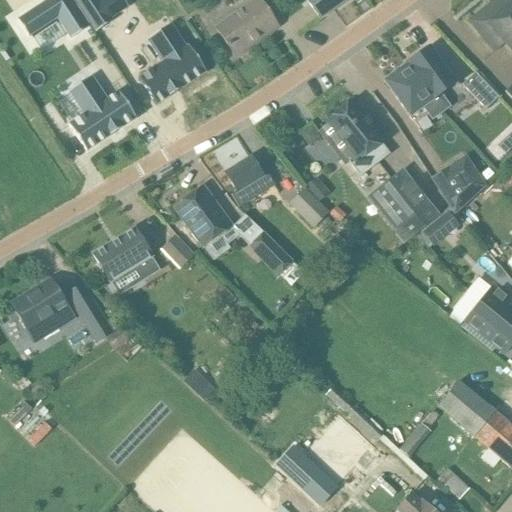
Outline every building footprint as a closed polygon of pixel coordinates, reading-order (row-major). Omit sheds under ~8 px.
[(48,0),(21,18),(17,21),(19,24),(28,38),(57,19),(70,40),(89,28),(70,0),(48,0)] [(73,0),(93,29),(95,33),(112,22),(110,19),(111,19),(127,8),(122,0),(73,0)] [(140,0),(154,22),(178,7),(174,0),(140,0)] [(277,28),(257,0),(215,30),(235,58),(253,45),(250,41),(256,37),(259,41),(277,28)] [(348,0),(304,0),(320,21),(348,0)] [(511,3),(503,12),(494,2),(469,22),(494,53),(504,45),(511,53),(511,3)] [(138,80),(140,83),(155,106),(168,98),(169,98),(181,90),(181,89),(205,73),(205,72),(188,47),(187,47),(185,48),(175,33),(154,47),(153,48),(162,63),(156,67),(138,80)] [(428,49),(406,65),(441,114),(450,108),(441,95),(454,85),(428,49)] [(405,66),(383,82),(409,118),(422,109),(431,122),(441,114),(406,65),(405,65),(405,66)] [(498,98),(475,73),(461,86),(485,111),(498,98)] [(83,116),(68,126),(86,153),(109,137),(118,132),(122,129),(121,129),(135,120),(118,93),(106,101),(92,79),(89,81),(70,93),(69,94),(83,116)] [(380,138),(352,103),(326,124),(348,151),(342,156),(354,172),(359,178),(389,155),(378,140),(380,138)] [(260,174),(251,159),(225,174),(235,192),(231,195),(238,208),(274,187),(265,171),(260,174)] [(454,216),(484,189),(469,164),(452,175),(449,170),(432,181),(454,216)] [(439,217),(402,170),(366,198),(403,245),(439,217)] [(315,178),(307,185),(318,197),(326,190),(315,178)] [(511,179),(479,209),(500,231),(511,220),(511,179)] [(230,227),(202,189),(174,209),(202,247),(230,227)] [(327,214),(304,191),(290,205),(313,228),(327,214)] [(335,207),(329,214),(339,222),(345,215),(335,207)] [(421,234),(433,249),(459,227),(447,213),(421,234)] [(134,230),(92,256),(102,273),(109,284),(136,267),(145,283),(160,274),(151,258),(134,230)] [(293,262),(263,233),(248,249),(278,278),(293,262)] [(339,236),(330,246),(340,255),(349,245),(339,236)] [(193,257),(175,237),(161,250),(180,269),(193,257)] [(333,290),(347,303),(370,279),(355,265),(333,290)] [(511,283),(498,266),(489,278),(511,295),(511,283)] [(26,296),(10,305),(21,322),(27,333),(34,344),(59,329),(52,318),(66,309),(60,298),(50,281),(35,290),(36,292),(27,298),(26,296)] [(105,323),(82,285),(66,295),(96,344),(105,339),(113,352),(131,340),(123,328),(113,334),(112,333),(120,328),(113,318),(105,323)] [(477,305),(511,333),(511,305),(491,288),(477,305)] [(511,351),(511,333),(477,305),(463,323),(504,355),(509,349),(511,351)] [(44,389),(36,382),(25,393),(33,401),(44,389)] [(511,428),(458,383),(437,407),(511,471),(511,428)] [(0,395),(0,424),(2,427),(17,415),(0,395)] [(421,425),(399,451),(401,453),(408,459),(431,433),(427,430),(421,425)] [(345,482),(316,456),(294,480),(328,511),(358,511),(353,507),(354,506),(337,490),(345,482)] [(469,490),(447,470),(437,480),(459,501),(469,490)] [(419,504),(410,495),(396,511),(397,511),(430,511),(420,503),(419,504)]
